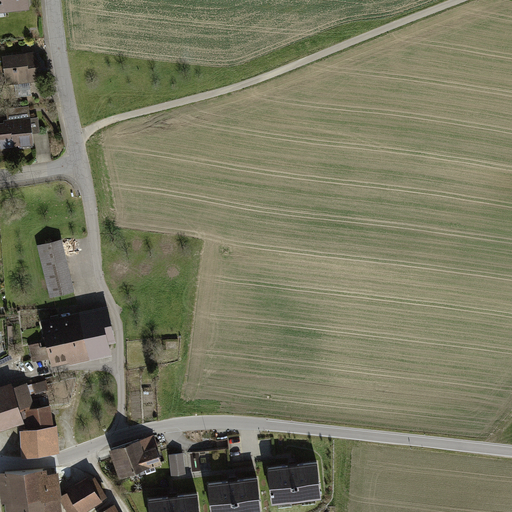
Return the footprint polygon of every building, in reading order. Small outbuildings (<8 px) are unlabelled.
[(0,0),(0,4),(6,8),(22,7),(27,0),(0,0)] [(36,53),(4,57),(6,69),(12,68),(13,80),(39,77),(36,53)] [(7,109),(8,121),(30,119),(29,106),(27,106),(27,111),(15,112),(14,108),(7,109)] [(38,118),(30,119),(32,133),(40,132),(38,118)] [(6,124),(0,124),(0,139),(3,139),(4,146),(33,143),(32,133),(30,119),(8,121),(5,122),(6,124)] [(60,240),(41,244),(54,294),(73,289),(60,240)] [(107,309),(44,323),(52,361),(108,349),(106,338),(113,336),(107,309)] [(47,357),(45,345),(38,346),(40,358),(47,357)] [(46,381),(34,385),(36,391),(48,388),(46,381)] [(0,426),(22,420),(19,410),(29,408),(33,408),(25,385),(10,390),(10,387),(0,389),(0,426)] [(33,408),(29,408),(32,428),(24,429),(25,441),(28,441),(29,456),(55,453),(53,426),(51,426),(49,406),(33,408)] [(153,437),(113,450),(121,474),(162,461),(153,437)] [(183,453),(170,454),(173,474),(185,473),(183,453)] [(291,464),(268,467),(272,501),(322,495),(318,461),(291,464)] [(43,467),(5,472),(10,511),(60,511),(55,473),(44,475),(43,467)] [(95,476),(61,496),(71,511),(76,511),(106,494),(95,476)] [(257,478),(209,483),(211,511),(243,511),(261,510),(257,478)] [(199,511),(197,494),(149,500),(150,511),(199,511)]
